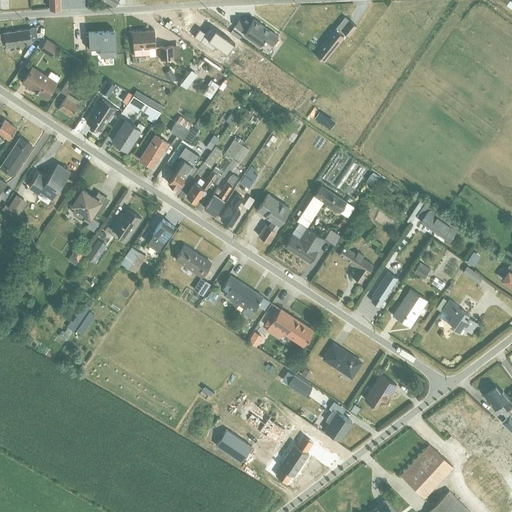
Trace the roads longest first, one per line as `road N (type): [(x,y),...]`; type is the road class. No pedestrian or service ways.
road 1 (unclassified): [(0,89),(427,370),(444,389)]
road 2 (unclassified): [(0,18),(415,0)]
road 3 (residential): [(444,389),(282,511)]
